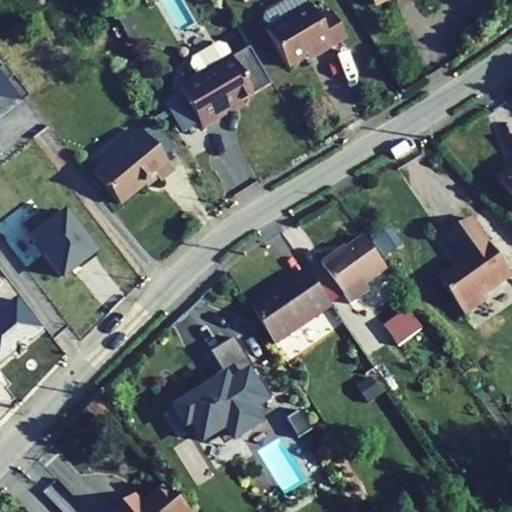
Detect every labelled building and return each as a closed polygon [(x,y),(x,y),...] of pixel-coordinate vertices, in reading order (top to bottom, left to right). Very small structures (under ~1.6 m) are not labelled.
[(302,0),(286,0),(262,14),(261,21),(266,30),(306,6),(302,0)] [(317,55),(345,38),(329,13),(316,20),(308,5),(265,31),(286,67),(314,51),(317,55)] [(198,124),(201,129),(225,115),(222,110),(233,104),(237,106),(253,96),(223,45),(216,44),(191,58),(189,65),(195,76),(176,87),(180,94),(198,124)] [(317,55),(314,51),(304,57),(307,61),(317,55)] [(0,85),(11,77),(2,65),(0,66),(0,112),(12,103),(0,86),(0,85)] [(26,96),(11,77),(0,85),(0,86),(12,103),(0,112),(0,115),(0,116),(26,96)] [(198,124),(180,94),(164,104),(182,134),(198,124)] [(152,123),(140,133),(162,159),(174,149),(152,123)] [(162,159),(140,133),(92,173),(118,204),(153,176),(158,182),(172,170),(162,159)] [(511,146),(511,147),(511,146),(511,170),(498,182),(511,197),(511,146)] [(462,224),(437,241),(454,266),(429,284),(456,321),(476,306),(473,302),(503,281),(462,224)] [(386,268),(363,236),(337,255),(335,253),(321,264),(326,271),(341,293),(350,304),(369,290),(364,283),(386,268)] [(307,271),(280,290),(282,294),(254,313),(274,345),(331,306),(328,302),(313,281),(307,271)] [(326,271),(313,281),(328,302),(341,293),(326,271)] [(369,290),(350,304),(357,314),(377,300),(369,290)] [(15,294),(0,305),(0,339),(9,351),(32,332),(40,325),(15,294)] [(383,326),(398,346),(422,329),(407,309),(383,326)] [(415,368),(438,352),(422,329),(398,346),(415,368)] [(9,351),(14,357),(36,340),(32,332),(9,351)] [(0,359),(9,351),(0,339),(0,359)] [(256,372),(235,339),(210,354),(222,373),(224,377),(207,388),(209,390),(169,415),(179,432),(192,424),(204,442),(217,434),(233,424),(241,437),(261,424),(253,411),(272,399),(260,379),(254,383),(250,376),(256,372)] [(205,384),(207,388),(224,377),(222,373),(205,384)] [(380,395),(369,378),(357,386),(368,403),(380,395)] [(96,401),(85,411),(96,422),(107,412),(96,401)] [(225,447),(241,437),(233,424),(217,434),(225,447)] [(189,511),(167,485),(142,505),(134,496),(114,511),(189,511)]
